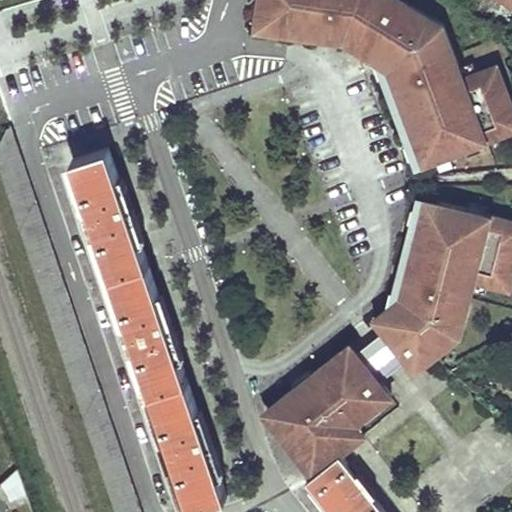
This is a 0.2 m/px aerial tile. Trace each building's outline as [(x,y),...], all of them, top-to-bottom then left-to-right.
[(261,0),(259,21),(277,24),(276,31),(322,37),(323,30),(338,32),(337,39),(346,40),(364,51),(368,45),(376,51),(372,56),(390,68),(391,70),(400,94),(404,93),(412,116),(409,117),(422,152),(424,156),(430,153),(432,160),(504,133),(501,127),(511,122),(511,101),(501,71),(483,78),(481,71),(465,77),(445,23),(435,17),(431,23),(417,14),(415,18),(404,11),(410,2),(407,0),(261,0)] [(485,0),(496,8),(502,0),(485,0)] [(410,2),(404,11),(415,18),(417,14),(431,23),(435,17),(410,2)] [(277,24),(259,21),(258,28),(276,31),(277,24)] [(338,32),(323,30),(322,37),(337,39),(338,32)] [(368,45),(364,51),(372,56),(376,51),(368,45)] [(498,64),(481,71),(483,78),(501,71),(498,64)] [(391,70),(383,74),(413,156),(422,152),(409,117),(412,116),(404,93),(400,94),(391,70)] [(511,122),(501,127),(504,133),(511,130),(511,122)] [(0,164),(116,511),(138,511),(135,507),(140,501),(129,488),(133,484),(121,469),(126,464),(116,451),(119,446),(109,432),(113,428),(103,414),(107,409),(96,395),(100,390),(91,377),(95,372),(84,357),(88,352),(78,339),(82,333),(71,319),(75,314),(65,301),(69,294),(58,281),(63,276),(52,263),(56,259),(46,245),(50,240),(39,225),(44,220),(33,207),(38,202),(26,187),(31,182),(20,169),(24,164),(14,151),(18,145),(8,128),(0,142),(0,164)] [(127,319),(124,321),(121,322),(135,361),(141,359),(167,436),(160,438),(173,477),(180,475),(190,507),(225,496),(107,147),(73,159),(88,204),(82,205),(96,245),(101,244),(127,319)] [(404,295),(377,315),(417,368),(430,358),(424,350),(434,342),(436,345),(449,334),(454,340),(462,334),(476,277),(493,281),(495,275),(511,279),(511,225),(507,224),(509,217),(435,198),(433,205),(426,204),(426,207),(416,244),(420,245),(414,268),(410,267),(404,292),(404,295)] [(416,205),(395,289),(404,292),(410,267),(414,268),(420,245),(416,244),(426,207),(416,205)] [(511,281),(511,279),(495,275),(493,281),(511,286),(511,281)] [(434,342),(424,350),(430,358),(454,340),(449,334),(436,345),(434,342)] [(314,474),(339,454),(353,443),(344,432),(365,416),(360,411),(375,399),(380,404),(391,394),(350,343),(312,373),(316,379),(300,391),(296,386),(277,401),(287,415),(277,423),(274,425),(293,448),(297,445),(306,457),(303,460),(314,474)] [(312,373),(296,386),(300,391),(316,379),(312,373)] [(360,411),(365,416),(380,404),(375,399),(360,411)] [(277,401),(266,410),(277,423),(287,415),(277,401)] [(297,445),(293,448),(303,460),(306,457),(297,445)] [(314,474),(308,478),(334,511),(384,511),(372,496),(376,493),(352,462),(348,465),(339,454),(314,474)]
